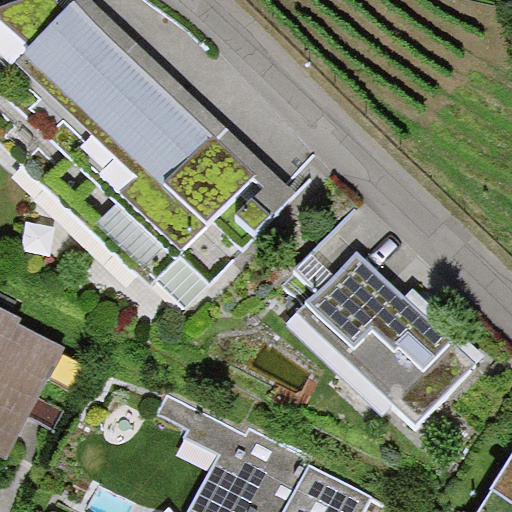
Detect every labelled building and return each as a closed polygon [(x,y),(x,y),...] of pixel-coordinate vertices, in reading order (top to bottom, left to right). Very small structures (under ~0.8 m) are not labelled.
[(0,144),(181,304),(309,180),(96,0),(14,0),(0,5),(0,144)] [(281,322),(406,436),(498,337),(449,292),(439,303),(408,275),(399,285),(352,242),(329,267),(305,245),(276,277),(301,300),(281,322)] [(0,448),(3,450),(53,342),(12,323),(16,313),(0,305),(0,448)] [(392,511),(160,398),(152,415),(183,431),(179,439),(212,456),(183,511),(392,511)] [(511,511),(511,466),(483,511),(511,511)]
